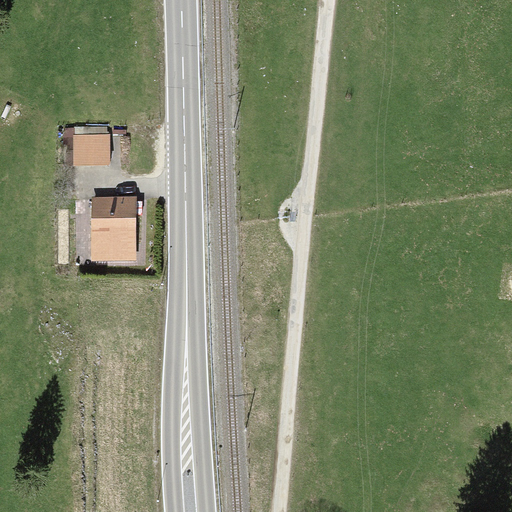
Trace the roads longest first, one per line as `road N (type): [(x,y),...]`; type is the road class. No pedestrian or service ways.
road 1 (track): [(279,511),(326,0)]
road 2 (primary): [(180,0),(186,301)]
road 3 (primary): [(207,511),(186,301)]
road 4 (primary): [(186,301),(174,511)]
